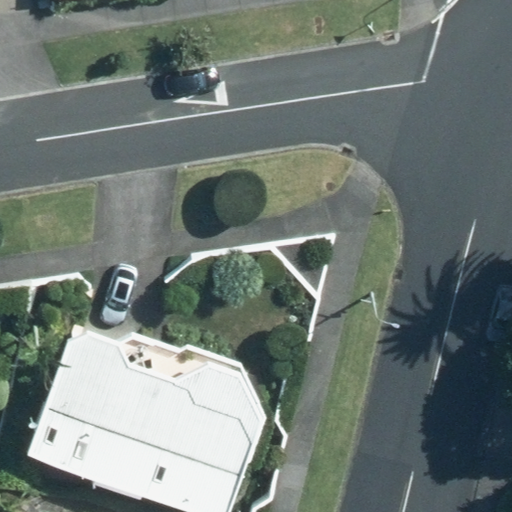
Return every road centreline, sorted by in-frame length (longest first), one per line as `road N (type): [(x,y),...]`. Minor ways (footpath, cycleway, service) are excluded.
road 1 (residential): [(511,69),(0,150)]
road 2 (tertiary): [(511,111),(405,511)]
